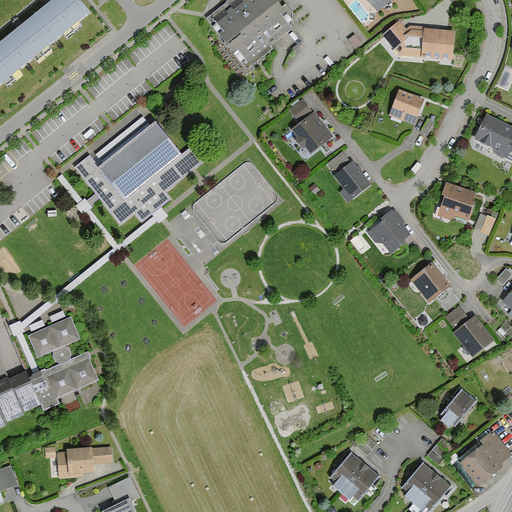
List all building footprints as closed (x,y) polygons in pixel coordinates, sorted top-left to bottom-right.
[(56,0),(51,4),(37,15),(23,26),(7,39),(0,44),(0,85),(88,16),(75,0),(56,0)] [(297,33),(271,0),(237,0),(212,21),(251,70),(297,33)] [(390,0),(367,0),(375,11),(390,0)] [(409,34),(401,26),(378,44),(397,64),(456,66),(456,34),(409,34)] [(426,104),(400,94),(390,121),(416,130),(426,104)] [(334,139),(305,102),(290,113),(319,151),(334,139)] [(511,131),(488,119),(476,143),(511,161),(511,131)] [(182,160),(159,129),(103,173),(92,159),(75,171),(119,228),(134,217),(142,229),(172,206),(166,197),(204,168),(192,152),(182,160)] [(372,191),(355,166),(335,179),(353,205),(372,191)] [(482,198),(451,187),(439,221),(454,226),(456,219),(473,225),(482,198)] [(475,229),(491,233),(496,216),(480,212),(475,229)] [(415,240),(394,217),(371,236),(392,260),(415,240)] [(497,278),(504,283),(511,272),(511,270),(506,266),(497,278)] [(453,294),(433,270),(412,287),(433,312),(453,294)] [(494,339),(475,316),(456,332),(475,355),(494,339)] [(72,324),(30,339),(38,363),(54,357),(57,365),(26,376),(41,416),(60,410),(57,401),(99,386),(88,358),(70,364),(65,350),(80,344),(72,324)] [(26,376),(9,382),(23,423),(41,416),(26,376)] [(9,382),(0,385),(0,411),(6,429),(23,423),(9,382)] [(478,405),(464,394),(440,424),(455,435),(478,405)] [(365,430),(355,442),(368,454),(378,442),(365,430)] [(511,462),(511,458),(493,435),(459,463),(480,489),(511,462)] [(439,463),(455,446),(443,436),(428,453),(439,463)] [(54,459),(54,448),(43,449),(43,459),(54,459)] [(65,454),(56,454),(57,479),(80,478),(80,475),(92,474),(92,466),(111,465),(110,448),(90,449),(64,450),(65,454)] [(381,482),(353,457),(332,480),(360,505),(381,482)] [(435,511),(454,487),(423,465),(402,495),(425,511),(435,511)] [(0,491),(16,486),(9,468),(0,470),(0,503),(2,503),(0,498),(0,491)] [(139,500),(128,478),(106,489),(115,506),(101,511),(132,511),(129,504),(139,500)]
